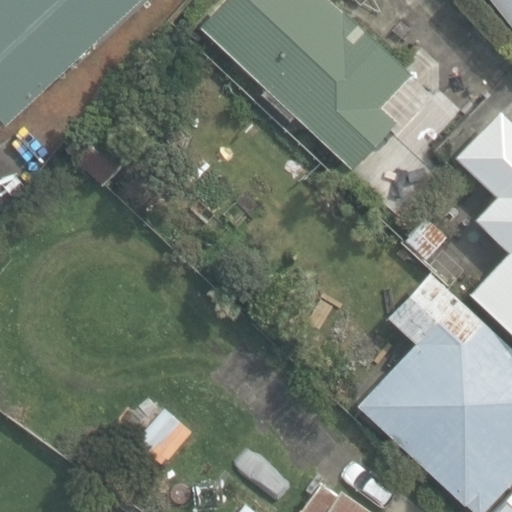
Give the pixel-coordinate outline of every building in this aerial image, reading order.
[(142,0),(0,0),(0,109),(12,122),(142,0)] [(294,114),(348,169),(395,122),(380,108),(409,78),(401,70),(405,67),(353,15),(347,21),(326,0),(223,0),(199,25),(263,88),(258,93),(286,121),(294,114)] [(511,0),(495,0),(511,20),(511,0)] [(218,67),(196,89),(217,111),(240,89),(218,67)] [(468,291),(511,331),(511,123),(498,110),(455,155),(496,193),(475,216),(509,248),(468,291)] [(62,149),(101,184),(128,153),(89,118),(62,149)] [(422,219),(404,238),(426,260),(445,241),(422,219)] [(413,343),(355,404),(469,511),(478,511),(511,476),(511,347),(428,269),(384,315),(413,343)] [(136,437),(161,459),(188,429),(163,407),(136,437)] [(372,511),(323,478),(299,511),(372,511)] [(511,511),(511,485),(487,511),(511,511)]
